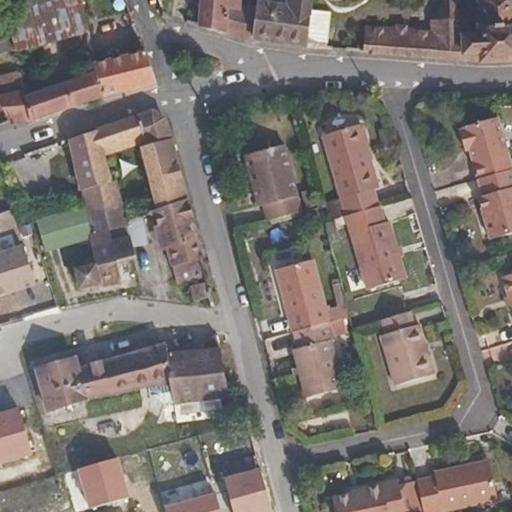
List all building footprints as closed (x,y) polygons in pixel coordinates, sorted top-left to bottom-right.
[(84,35),(76,0),(0,0),(0,14),(2,20),(10,51),(84,35)] [(222,31),(223,0),(195,0),(194,25),(222,31)] [(284,0),(284,8),(240,5),(240,0),(223,0),(222,31),(262,42),(302,45),(305,9),(305,0),(284,0)] [(511,0),(474,0),(477,32),(461,32),(461,18),(443,0),(440,0),(427,19),(427,32),(361,25),(358,50),(489,62),(511,61),(511,0)] [(322,47),(324,11),(305,9),(302,45),(322,47)] [(0,53),(10,51),(2,20),(0,20),(0,53)] [(152,81),(142,46),(90,60),(92,69),(98,95),(152,81)] [(98,95),(92,69),(28,91),(25,82),(19,84),(28,119),(98,95)] [(19,84),(16,72),(0,75),(0,113),(2,117),(28,119),(19,84)] [(159,106),(92,128),(66,136),(79,188),(107,181),(99,148),(138,138),(141,148),(140,149),(156,203),(184,196),(159,106)] [(511,170),(495,118),(462,128),(462,131),(458,132),(464,154),(470,152),(478,180),(511,170)] [(375,183),(356,119),(317,130),(342,212),(376,202),(370,184),(375,183)] [(66,136),(92,128),(89,120),(64,129),(66,136)] [(299,208),(280,142),(241,152),(255,203),(259,202),(263,218),(299,208)] [(156,203),(140,149),(128,152),(144,206),(150,204),(156,203)] [(511,232),(511,170),(478,180),(483,196),(478,198),(491,239),(511,232)] [(120,219),(109,180),(107,181),(79,188),(89,229),(120,219)] [(202,261),(184,196),(156,203),(150,204),(161,245),(166,244),(172,266),(202,261)] [(404,275),(386,215),(380,217),(376,202),(342,212),(364,286),(404,275)] [(102,231),(90,234),(92,248),(82,249),(84,260),(72,262),(76,283),(114,277),(111,256),(129,252),(124,232),(104,236),(102,231)] [(25,244),(0,251),(0,297),(38,285),(25,244)] [(326,317),(310,255),(274,264),(291,327),(292,326),(326,317)] [(511,271),(502,274),(511,306),(511,271)] [(433,370),(418,321),(412,323),(408,308),(379,317),(383,330),(378,332),(393,382),(433,370)] [(341,382),(328,335),(331,334),(326,317),(292,326),(296,342),(290,344),(303,391),(341,382)] [(72,342),(32,354),(51,407),(113,391),(167,380),(173,400),(230,392),(221,347),(170,347),(167,337),(77,365),(72,342)] [(511,342),(482,352),(486,367),(511,358),(511,342)] [(18,410),(0,415),(0,461),(31,452),(18,410)] [(456,511),(501,503),(490,453),(435,465),(437,471),(419,474),(427,511),(456,511)] [(401,478),(400,473),(366,480),(367,486),(354,488),(335,492),(338,511),(407,511),(407,509),(401,478)] [(423,505),(417,475),(401,478),(407,509),(423,505)] [(367,486),(366,480),(354,482),(354,488),(367,486)]
